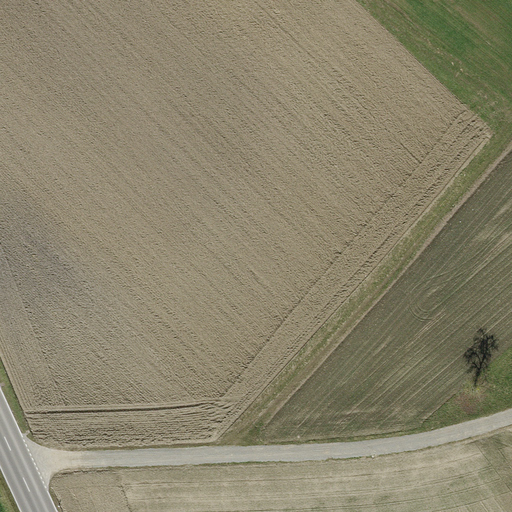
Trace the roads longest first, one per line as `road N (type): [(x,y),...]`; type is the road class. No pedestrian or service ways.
road 1 (track): [(19,465),(411,443),(511,414)]
road 2 (track): [(498,147),(225,454)]
